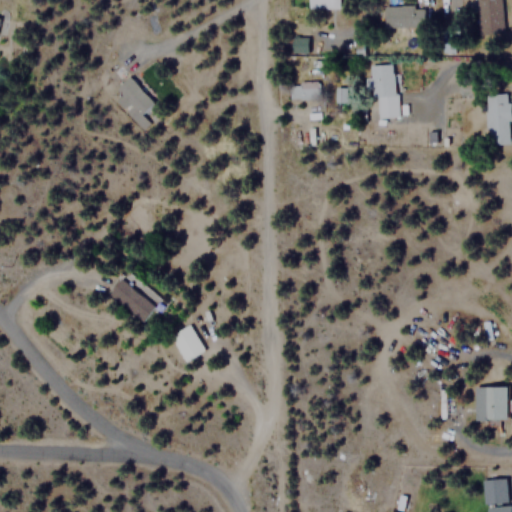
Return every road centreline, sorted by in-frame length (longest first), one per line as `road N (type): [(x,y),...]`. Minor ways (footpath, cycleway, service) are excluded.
road 1 (residential): [(241,511),(232,492),(272,422),(265,0)]
road 2 (residential): [(0,319),(81,408),(144,453),(208,471),(232,492)]
road 3 (residential): [(144,453),(0,452)]
